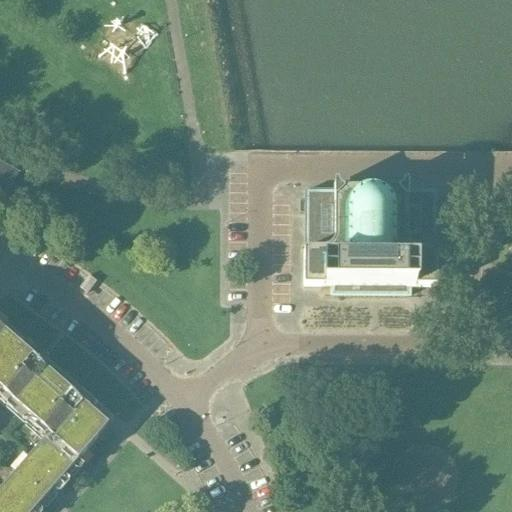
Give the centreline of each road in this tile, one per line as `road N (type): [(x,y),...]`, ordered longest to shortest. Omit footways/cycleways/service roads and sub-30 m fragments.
road 1 (trunk): [(404,511),(386,338),(388,0)]
road 2 (trunk): [(354,0),(354,365),(370,511)]
road 3 (residential): [(511,176),(256,173),(255,345)]
road 4 (residential): [(255,345),(511,343)]
road 5 (residential): [(185,402),(0,252)]
road 6 (residential): [(245,510),(185,402)]
